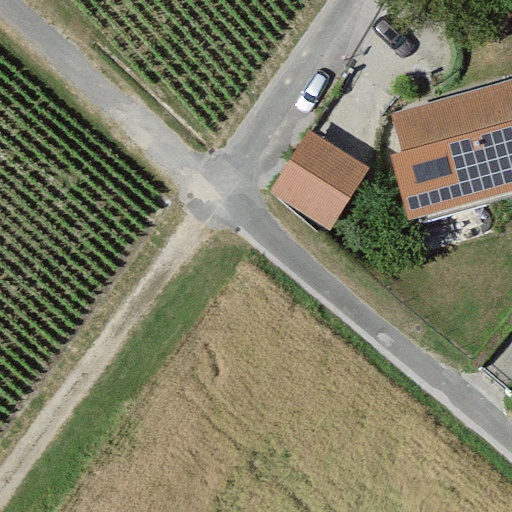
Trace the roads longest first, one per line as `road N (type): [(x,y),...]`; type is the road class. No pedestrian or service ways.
road 1 (track): [(4,0),(221,196),(0,489)]
road 2 (residential): [(350,0),(221,196),(511,441)]
